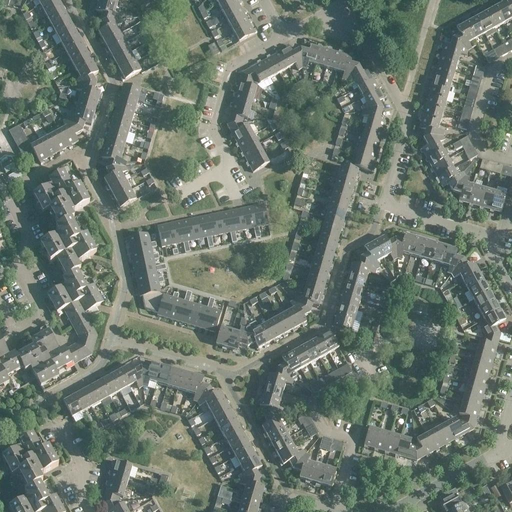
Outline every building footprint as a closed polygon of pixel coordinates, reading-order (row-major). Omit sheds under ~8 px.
[(59,0),(52,0),(40,7),(45,16),(61,8),(58,2),(60,1),(59,0)] [(141,0),(135,0),(132,2),(140,9),(145,6),(142,1),(141,0)] [(237,3),(235,0),(227,0),(218,5),(223,15),(239,6),(241,5),(239,2),(237,3)] [(511,0),(510,0),(508,2),(506,0),(503,2),(504,4),(511,18),(511,0)] [(116,8),(99,3),(97,9),(95,8),(94,13),(102,15),(100,23),(119,21),(121,16),(114,15),(116,8)] [(511,19),(511,18),(504,4),(498,7),(497,5),(493,7),(494,9),(503,25),(511,19)] [(243,13),(239,6),(223,15),(228,24),(244,16),(246,15),(245,11),(243,13)] [(63,7),(61,8),(45,16),(50,26),(66,17),(63,11),(65,10),(63,7)] [(503,25),(494,9),(489,12),(488,10),(484,12),(485,14),(494,30),(503,25)] [(495,33),(494,30),(485,14),(479,17),(478,16),(474,17),(475,19),(484,35),(486,38),(495,33)] [(68,16),(66,17),(50,26),(56,35),(72,26),(69,21),(70,20),(68,16)] [(248,22),(244,16),(228,24),(233,34),(249,25),(251,24),(250,21),(248,22)] [(484,35),(475,19),(470,23),(469,21),(465,23),(466,25),(475,40),(484,35)] [(121,25),(119,21),(100,23),(104,31),(98,34),(101,40),(100,41),(102,45),(103,44),(120,35),(116,28),(121,25)] [(73,25),(72,26),(56,35),(61,45),(77,36),(74,30),(76,29),(73,25)] [(253,31),(249,25),(233,34),(239,44),(255,35),(257,33),(255,30),(253,31)] [(475,40),(466,25),(460,28),(459,26),(455,28),(460,36),(452,40),(467,52),(471,50),(468,44),(475,40)] [(79,35),(77,36),(61,45),(66,54),(82,45),(79,40),(81,39),(79,35)] [(125,44),(120,35),(103,44),(107,49),(105,50),(107,54),(109,53),(125,44)] [(467,52),(452,40),(450,48),(441,46),(440,49),(442,50),(440,57),(458,62),(460,55),(466,57),(467,52)] [(84,44),(82,45),(66,54),(71,64),(87,55),(84,49),(86,48),(84,44)] [(130,54),(125,44),(109,53),(112,59),(110,60),(112,64),(114,63),(130,54)] [(219,54),(214,45),(208,48),(213,58),(219,54)] [(286,50),(280,53),(288,69),(295,66),(298,72),(302,69),(300,50),(293,54),(288,46),(285,48),(286,50)] [(308,52),(300,50),(302,69),(306,71),(308,64),(316,66),(321,49),(321,47),(318,46),(317,48),(310,46),(308,52)] [(328,51),(321,49),(316,66),(326,69),(331,52),(332,50),(328,49),(328,51)] [(276,55),(270,59),(279,75),(288,69),(280,53),(278,52),(275,53),(276,55)] [(338,54),(331,52),(326,69),(336,72),(342,55),(342,53),(339,52),(338,54)] [(89,54),(87,55),(71,64),(76,73),(92,64),(89,59),(91,58),(89,54)] [(135,63),(130,54),(114,63),(117,68),(115,69),(117,73),(119,72),(135,63)] [(348,57),(342,55),(336,72),(344,74),(342,81),(346,82),(358,67),(350,64),(353,56),(349,55),(348,57)] [(439,60),(437,67),(455,73),(458,62),(440,57),(438,56),(437,60),(439,60)] [(267,60),(261,64),(269,80),(279,75),(270,59),(269,57),(266,58),(267,60)] [(258,66),(242,74),(253,84),(258,81),(260,85),(269,80),(261,64),(260,62),(257,64),(258,66)] [(94,63),(92,64),(76,73),(79,78),(73,81),(76,87),(96,85),(92,77),(97,74),(94,68),(96,67),(94,63)] [(140,73),(135,63),(119,72),(122,78),(120,79),(122,82),(124,81),(124,82),(140,73)] [(362,74),(358,67),(346,82),(348,86),(354,83),(358,90),(373,81),(375,80),(374,77),(372,78),(368,71),(362,74)] [(436,71),(434,78),(452,83),(455,73),(437,67),(435,67),(434,70),(436,71)] [(253,84),(242,74),(239,85),(236,84),(235,87),(238,88),(236,95),(253,100),(256,89),(252,88),(253,84)] [(433,81),(431,88),(449,93),(452,83),(434,78),(432,77),(431,80),(433,81)] [(377,87),(373,81),(358,90),(363,99),(379,90),(381,89),(379,86),(377,87)] [(93,93),(96,85),(76,87),(75,91),(81,93),(79,100),(97,105),(98,99),(101,100),(102,95),(93,93)] [(140,92),(123,87),(121,94),(119,93),(118,97),(120,98),(137,103),(140,92)] [(430,91),(428,98),(446,103),(449,93),(431,88),(429,88),(428,91),(430,91)] [(382,97),(379,90),(363,99),(366,106),(361,109),(362,113),(382,111),(378,103),(386,99),(384,96),(382,97)] [(235,98),(233,105),(250,110),(253,100),(236,95),(233,94),(233,98),(235,98)] [(137,103),(120,98),(118,104),(116,104),(115,108),(117,108),(134,113),(137,103)] [(427,102),(425,109),(442,114),(446,103),(428,98),(426,98),(425,101),(427,102)] [(467,99),(464,109),(471,111),(474,101),(468,99),(467,99)] [(97,105),(79,100),(76,111),(94,116),(95,110),(97,110),(99,106),(97,105)] [(232,109),(227,126),(241,124),(243,120),(247,121),(250,110),(233,105),(231,105),(230,108),(232,109)] [(134,113),(117,108),(115,115),(113,114),(112,118),(113,119),(131,124),(134,113)] [(424,112),(422,119),(439,124),(442,114),(425,109),(423,108),(422,112),(424,112)] [(94,116),(76,111),(74,118),(68,116),(67,120),(82,133),(84,125),(91,126),(92,120),(95,120),(96,116),(94,116)] [(380,118),(382,111),(362,113),(361,117),(368,119),(366,126),(383,131),(385,132),(386,129),(384,128),(386,121),(380,118)] [(425,132),(423,140),(442,138),(444,133),(437,132),(439,124),(422,119),(420,118),(419,122),(421,123),(419,130),(425,132)] [(131,124),(113,119),(112,125),(110,124),(109,128),(110,129),(128,134),(131,124)] [(82,133),(67,120),(63,123),(66,128),(59,132),(68,148),(69,150),(72,148),(71,146),(77,143),(74,137),(82,133)] [(244,129),(241,124),(227,126),(232,136),(230,137),(232,140),(233,139),(237,145),(253,136),(247,127),(244,129)] [(383,131),(366,126),(363,137),(380,142),(382,142),(383,139),(381,138),(383,131)] [(22,132),(19,127),(8,132),(11,137),(22,132)] [(128,134),(110,129),(109,135),(107,135),(106,139),(107,139),(125,144),(128,134)] [(25,137),(22,132),(11,137),(14,143),(25,137)] [(68,148),(59,132),(50,137),(58,153),(59,155),(62,153),(61,151),(68,148)] [(258,146),(253,136),(237,145),(235,146),(237,149),(239,148),(242,154),(258,146)] [(27,142),(25,137),(14,143),(17,148),(27,142)] [(58,153),(50,137),(40,142),(49,158),(50,160),(53,159),(52,157),(58,153)] [(380,142),(363,137),(360,147),(377,152),(379,153),(380,149),(378,149),(380,142)] [(444,142),(442,138),(423,140),(427,147),(419,152),(421,155),(423,154),(426,160),(442,152),(439,145),(444,142)] [(125,144),(107,139),(106,146),(104,145),(102,149),(104,150),(122,155),(125,144)] [(466,139),(459,143),(464,152),(471,148),(466,139)] [(30,147),(27,142),(17,148),(20,153),(30,147)] [(49,158),(40,142),(30,148),(33,153),(39,164),(40,166),(43,164),(42,162),(49,158)] [(263,155),(258,146),(242,154),(240,156),(242,158),(244,157),(247,164),(263,155)] [(30,148),(30,147),(20,153),(22,158),(27,155),(33,153),(30,148)] [(377,152),(360,147),(357,157),(374,162),(376,163),(377,159),(375,159),(377,152)] [(471,148),(464,152),(469,161),(477,157),(471,148)] [(122,155),(104,150),(103,156),(101,155),(99,160),(108,162),(105,170),(125,168),(126,164),(120,162),(122,155)] [(447,161),(442,152),(426,160),(425,161),(426,165),(428,164),(432,170),(447,161)] [(269,165),(263,155),(247,164),(245,165),(247,168),(249,167),(253,174),(269,165)] [(374,162),(357,157),(354,168),(371,173),(373,173),(374,170),(372,169),(374,162)] [(453,171),(447,161),(432,170),(430,171),(432,174),(433,173),(437,179),(453,171)] [(473,163),(463,175),(465,178),(468,174),(474,166),(473,163)] [(490,171),(490,172),(500,175),(503,168),(492,165),(490,171)] [(358,172),(340,167),(337,178),(355,183),(357,177),(359,177),(360,173),(358,173),(358,172)] [(459,167),(453,171),(437,179),(435,181),(437,184),(439,183),(442,189),(448,186),(452,193),(465,178),(463,175),(459,167)] [(127,172),(125,168),(105,170),(110,178),(104,181),(107,187),(105,188),(107,192),(109,191),(125,182),(121,175),(127,172)] [(63,172),(48,180),(51,186),(33,196),(43,214),(49,211),(58,228),(70,222),(73,220),(68,211),(72,209),(74,212),(89,204),(79,186),(73,189),(63,172)] [(355,183),(337,178),(334,188),(352,193),(354,187),(356,188),(357,183),(355,183)] [(469,179),(465,178),(452,193),(460,195),(458,204),(461,205),(462,203),(469,205),(474,188),(467,186),(469,179)] [(130,191),(125,182),(109,191),(112,196),(110,197),(112,201),(114,200),(130,191)] [(354,194),(352,193),(334,188),(331,198),(349,203),(351,197),(353,198),(354,194)] [(485,191),(474,188),(469,205),(469,207),(472,208),(473,206),(480,208),(485,191)] [(136,201),(130,191),(114,200),(117,206),(115,207),(117,211),(119,210),(136,201)] [(495,194),(485,191),(480,208),(479,210),(482,211),(483,209),(490,211),(495,194)] [(506,197),(495,194),(490,211),(490,213),(493,214),(493,212),(501,214),(506,197)] [(351,204),(349,203),(331,198),(328,209),(346,214),(347,208),(350,208),(351,204)] [(264,206),(251,208),(256,229),(268,226),(264,206)] [(251,208),(240,211),(244,231),(256,229),(251,208)] [(346,214),(328,209),(325,219),(343,224),(344,218),(346,219),(348,215),(346,214)] [(240,211),(228,213),(232,234),(244,231),(240,211)] [(228,213),(216,215),(220,236),(232,234),(228,213)] [(216,215),(204,218),(209,239),(220,236),(216,215)] [(204,218),(193,220),(197,241),(209,239),(204,218)] [(343,224),(325,219),(322,230),(340,235),(341,228),(344,229),(345,225),(343,224)] [(193,220),(181,223),(185,244),(197,241),(193,220)] [(80,239),(70,222),(58,228),(55,230),(58,236),(40,246),(49,264),(56,261),(65,278),(77,272),(80,270),(75,261),(79,259),(81,262),(96,254),(86,236),(80,239)] [(181,223),(169,225),(173,246),(185,244),(181,223)] [(169,225),(157,228),(161,249),(173,246),(169,225)] [(342,235),(340,235),(322,230),(319,240),(337,245),(338,239),(341,239),(342,235)] [(148,234),(127,239),(130,251),(151,247),(150,244),(148,234)] [(403,242),(395,240),(397,260),(401,261),(403,254),(410,257),(415,239),(409,237),(409,235),(405,234),(403,242)] [(416,237),(415,239),(410,257),(420,260),(426,242),(419,240),(420,238),(416,237)] [(373,242),(374,244),(383,260),(390,256),(393,262),(397,260),(395,240),(387,244),(384,238),(378,242),(377,240),(373,242)] [(339,246),(337,245),(319,240),(316,250),(334,255),(335,249),(337,250),(339,246)] [(426,240),(426,242),(420,260),(431,263),(436,245),(430,243),(430,241),(426,240)] [(437,243),(436,245),(431,263),(441,266),(446,248),(440,246),(441,244),(437,243)] [(383,260),(374,244),(369,247),(368,245),(363,247),(368,255),(360,259),(376,271),(379,269),(376,263),(383,260)] [(447,246),(446,248),(441,266),(449,268),(447,274),(451,276),(463,260),(455,258),(457,251),(450,249),(451,247),(447,246)] [(151,247),(130,251),(132,263),(153,258),(153,256),(151,247)] [(336,256),(334,255),(316,250),(313,261),(331,266),(332,260),(334,260),(336,256)] [(153,258),(132,263),(135,274),(155,270),(155,268),(154,261),(153,258)] [(376,271),(360,259),(358,267),(351,266),(349,272),(347,271),(346,275),(348,276),(366,281),(368,274),(374,276),(376,271)] [(467,268),(463,260),(451,276),(453,279),(459,276),(463,283),(479,274),(476,268),(478,267),(475,263),(467,268)] [(333,266),(331,266),(313,261),(310,271),(327,276),(329,270),(331,271),(333,266)] [(155,270),(135,274),(137,286),(158,282),(156,272),(155,270)] [(330,277),(327,276),(310,271),(307,281),(324,286),(326,280),(328,281),(330,277)] [(87,289),(77,272),(65,278),(62,279),(65,285),(47,296),(56,314),(63,310),(72,328),(87,320),(82,311),(86,309),(88,312),(103,303),(93,285),(87,289)] [(481,273),(479,274),(463,283),(468,292),(484,283),(481,278),(483,277),(481,273)] [(366,281),(348,276),(346,282),(344,282),(343,286),(345,286),(363,292),(366,281)] [(327,287),(324,286),(307,281),(304,292),(322,297),(323,291),(325,291),(327,287)] [(158,282),(137,286),(140,298),(160,294),(160,293),(158,284),(158,282)] [(486,282),(484,283),(468,292),(473,302),(489,293),(486,287),(488,286),(486,282)] [(363,292),(345,286),(343,293),(341,292),(340,296),(342,297),(360,302),(363,292)] [(324,297),(322,297),(304,292),(302,299),(296,297),(294,302),(310,314),(312,306),(318,308),(320,301),(323,302),(324,297)] [(491,292),(489,293),(473,302),(479,311),(495,303),(491,297),(493,296),(491,292)] [(160,294),(140,298),(142,298),(144,310),(157,314),(156,316),(157,316),(163,296),(160,294)] [(163,296),(157,316),(169,320),(175,299),(172,299),(163,296)] [(360,302),(342,297),(340,303),(338,303),(337,307),(339,307),(357,312),(360,302)] [(175,299),(169,320),(180,323),(186,303),(184,302),(177,300),(175,299)] [(310,314),(294,302),(291,304),(294,310),(287,313),(296,329),(302,326),(303,328),(307,326),(302,318),(310,314)] [(496,302),(495,303),(479,311),(484,321),(500,312),(497,306),(498,305),(496,302)] [(186,303),(180,323),(192,327),(198,306),(186,303)] [(198,306),(192,327),(203,330),(209,309),(198,306)] [(357,312),(339,307),(337,314),(335,313),(334,317),(336,318),(354,323),(357,312)] [(209,309),(203,330),(215,333),(221,313),(209,309)] [(502,311),(500,312),(484,321),(479,323),(483,330),(482,331),(486,338),(498,341),(500,336),(495,327),(505,322),(502,316),(504,315),(502,311)] [(296,329),(287,313),(278,318),(286,334),(292,331),(293,333),(297,331),(296,329)] [(287,336),(286,334),(278,318),(268,324),(277,340),(283,336),(284,338),(287,336)] [(354,323),(336,318),(334,324),(332,323),(331,327),(333,328),(350,333),(354,323)] [(97,337),(87,320),(72,328),(78,339),(77,344),(66,351),(72,362),(74,366),(80,362),(91,356),(97,337)] [(278,342),(277,340),(268,324),(259,329),(267,345),(273,342),(274,344),(278,342)] [(249,327),(245,329),(247,349),(254,344),(257,350),(264,347),(265,349),(268,347),(267,345),(259,329),(252,332),(249,327)] [(239,334),(231,332),(226,349),(233,351),(232,353),(236,355),(239,346),(247,349),(245,329),(241,328),(239,334)] [(221,329),(216,346),(222,348),(221,350),(226,351),(226,349),(231,332),(221,329)] [(58,351),(48,332),(30,342),(33,348),(16,357),(22,369),(24,373),(33,368),(35,372),(32,373),(40,388),(58,379),(55,372),(72,362),(66,351),(64,348),(58,351)] [(319,337),(320,339),(328,355),(338,349),(329,333),(323,336),(322,335),(319,337)] [(328,355),(320,339),(314,342),(313,340),(309,342),(310,344),(319,360),(328,355)] [(9,358),(0,341),(0,389),(9,385),(5,379),(22,369),(16,357),(11,349),(14,355),(9,358)] [(497,348),(479,343),(476,353),(494,358),(496,359),(497,355),(495,355),(497,348)] [(319,360),(310,344),(305,347),(304,345),(300,347),(301,349),(310,365),(319,360)] [(310,365),(301,349),(295,352),(294,350),(290,352),(291,354),(300,370),(310,365)] [(494,358),(476,353),(473,363),(491,368),(493,369),(494,366),(492,365),(494,358)] [(300,370),(291,354),(286,358),(285,356),(280,358),(285,366),(277,370),(293,382),(297,380),(293,374),(300,370)] [(149,370),(141,368),(143,388),(147,389),(149,382),(156,385),(161,367),(155,365),(156,363),(152,362),(151,364),(149,370)] [(491,368),(473,363),(470,374),(488,379),(490,379),(491,376),(489,376),(491,368)] [(162,365),(161,367),(156,385),(167,388),(172,370),(165,368),(166,366),(162,365)] [(119,370),(120,372),(129,387),(135,384),(139,390),(143,388),(141,368),(133,372),(130,366),(124,369),(123,368),(119,370)] [(172,368),(172,370),(167,388),(177,391),(182,373),(176,372),(176,369),(172,368)] [(293,382),(277,370),(275,378),(269,376),(267,383),(265,382),(263,386),(265,387),(283,392),(285,385),(291,386),(293,382)] [(183,371),(182,373),(177,391),(188,394),(193,376),(186,375),(187,372),(183,371)] [(129,387),(120,372),(114,375),(113,373),(109,375),(111,377),(119,393),(129,387)] [(193,374),(193,376),(188,394),(195,396),(193,402),(197,403),(209,388),(201,386),(203,380),(196,378),(197,375),(193,374)] [(488,379),(470,374),(467,384),(485,389),(487,390),(488,387),(486,386),(488,379)] [(119,393),(111,377),(105,380),(104,378),(100,380),(101,382),(110,398),(119,393)] [(110,398),(101,382),(95,385),(94,383),(91,385),(92,387),(100,403),(110,398)] [(485,389),(467,384),(464,395),(482,400),(484,400),(485,397),(483,396),(485,389)] [(100,403),(92,387),(86,390),(85,388),(81,390),(82,392),(91,408),(100,403)] [(283,392),(265,387),(264,393),(262,392),(260,397),(263,397),(280,402),(283,392)] [(214,396),(209,388),(197,403),(199,407),(205,404),(209,411),(225,402),(221,397),(223,396),(221,392),(219,393),(214,396)] [(91,408),(82,392),(76,396),(75,394),(72,396),(73,398),(81,413),(91,408)] [(462,405),(479,410),(481,410),(482,407),(480,407),(482,400),(464,395),(459,393),(456,403),(462,405)] [(280,402),(263,397),(261,403),(259,403),(257,407),(266,410),(263,418),(283,415),(284,411),(278,410),(280,402)] [(302,402),(300,408),(307,410),(310,400),(301,397),(300,401),(302,402)] [(81,413),(73,398),(67,401),(66,399),(62,401),(63,403),(72,419),(81,413)] [(227,401),(225,402),(209,411),(214,420),(230,412),(227,406),(229,405),(227,401)] [(479,410),(462,405),(459,416),(463,417),(461,421),(473,431),(476,420),(478,421),(479,418),(477,417),(479,410)] [(232,411),(230,412),(214,420),(220,430),(235,421),(232,416),(234,414),(232,411)] [(285,419),(283,415),(263,418),(268,425),(262,428),(265,434),(263,435),(265,439),(267,438),(283,429),(279,422),(285,419)] [(308,415),(298,421),(301,426),(303,425),(305,429),(313,425),(308,415)] [(237,420),(235,421),(220,430),(225,439),(240,431),(237,425),(239,424),(237,420)] [(445,425),(454,441),(455,443),(458,441),(457,440),(473,431),(461,421),(457,424),(455,420),(445,425)] [(454,441),(445,425),(436,431),(444,446),(446,448),(448,447),(447,445),(454,441)] [(288,439),(283,429),(267,438),(270,444),(268,445),(270,448),(272,447),(288,439)] [(367,447),(374,450),(379,432),(369,429),(364,446),(364,447),(364,449),(367,450),(367,447)] [(242,430),(240,431),(225,439),(230,449),(246,440),(242,434),(244,433),(242,430)] [(444,446),(436,431),(426,436),(435,452),(436,453),(439,452),(438,450),(444,446)] [(390,435),(379,432),(374,450),(374,452),(377,453),(377,451),(385,453),(390,435)] [(42,452),(32,435),(17,443),(22,452),(18,454),(16,451),(1,459),(11,477),(18,474),(27,491),(39,484),(47,480),(46,480),(42,482),(39,477),(58,467),(48,449),(42,452)] [(400,438),(390,435),(385,453),(384,455),(387,456),(388,454),(395,456),(400,438)] [(435,452),(426,436),(416,441),(418,445),(414,447),(416,462),(425,457),(426,459),(429,457),(428,455),(435,452)] [(323,438),(319,449),(329,452),(333,441),(323,438)] [(411,441),(400,438),(395,456),(394,458),(398,459),(398,457),(416,462),(414,447),(410,446),(411,441)] [(248,439),(246,440),(230,449),(235,458),(251,450),(248,444),(250,443),(248,439)] [(293,448),(288,439),(272,447),(276,453),(274,454),(276,458),(278,457),(293,448)] [(253,448),(251,450),(235,458),(241,468),(256,459),(253,453),(255,452),(253,448)] [(297,455),(293,448),(278,457),(281,463),(279,464),(281,468),(289,464),(293,471),(305,455),(303,452),(297,455)] [(309,457),(305,455),(293,471),(301,473),(299,480),(305,482),(305,484),(309,485),(309,483),(315,465),(307,463),(309,457)] [(258,458),(256,459),(241,468),(244,474),(238,477),(240,481),(260,480),(256,472),(262,469),(258,463),(260,462),(258,458)] [(113,466),(111,473),(128,478),(132,468),(114,462),(114,463),(112,462),(111,465),(113,466)] [(325,468),(315,465),(309,483),(316,485),(315,487),(319,488),(320,486),(325,468)] [(336,471),(325,468),(320,486),(326,488),(326,490),(330,491),(330,489),(336,471)] [(110,476),(108,483),(125,488),(128,478),(111,473),(109,473),(108,476),(110,476)] [(161,476),(158,486),(165,489),(168,478),(161,476)] [(257,487),(260,480),(240,481),(239,486),(245,488),(243,495),(261,500),(262,494),(265,494),(266,490),(264,490),(264,489),(257,487)] [(107,487),(102,504),(117,503),(118,498),(122,499),(125,488),(108,483),(106,483),(105,486),(107,487)] [(49,502),(39,484),(27,491),(9,501),(9,502),(24,493),(29,501),(25,504),(24,501),(3,511),(4,511),(9,510),(10,511),(62,511),(55,498),(49,502)] [(511,487),(511,485),(500,490),(509,506),(511,503),(511,487)] [(497,487),(491,490),(496,500),(502,496),(497,487)] [(225,490),(220,488),(217,498),(222,500),(240,505),(257,510),(259,504),(262,505),(263,501),(261,500),(243,495),(241,503),(230,499),(231,495),(225,493),(225,490)] [(457,495),(454,490),(439,499),(442,503),(440,505),(443,511),(450,511),(460,506),(455,497),(457,495)] [(119,507),(117,503),(102,504),(106,511),(126,511),(123,505),(119,507)]
